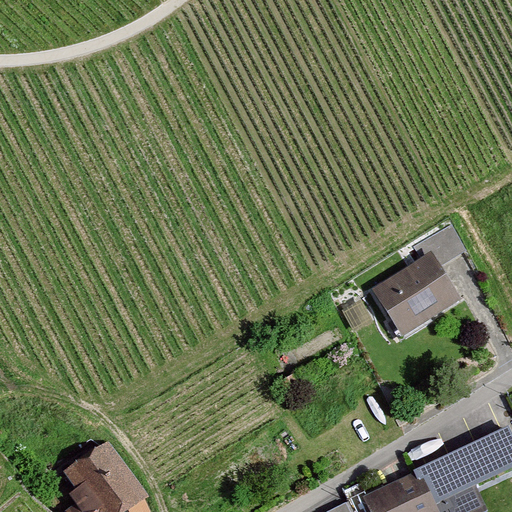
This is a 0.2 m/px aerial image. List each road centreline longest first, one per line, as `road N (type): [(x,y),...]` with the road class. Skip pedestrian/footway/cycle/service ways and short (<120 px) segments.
road 1 (residential): [(511,378),(289,511)]
road 2 (track): [(0,60),(96,44),(179,0)]
